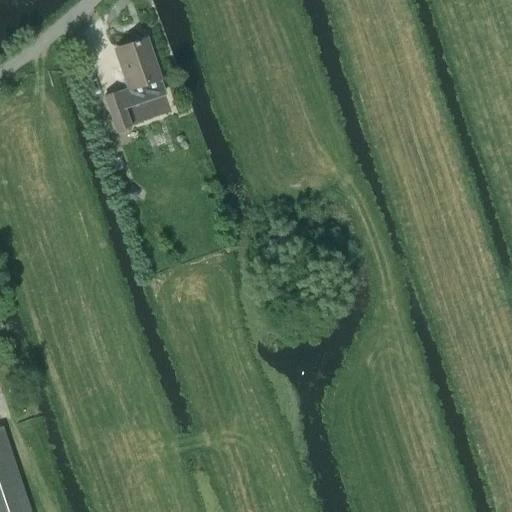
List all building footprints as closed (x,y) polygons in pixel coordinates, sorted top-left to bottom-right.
[(122,47),(115,50),(120,64),(128,89),(119,92),(125,109),(166,94),(160,79),(146,39),(122,47)] [(131,126),(119,92),(104,97),(116,131),(131,126)] [(157,104),(178,155),(199,145),(177,95),(157,104)] [(124,187),(121,195),(127,202),(135,200),(138,192),(132,186),(124,187)] [(0,511),(31,511),(2,426),(0,426),(0,511)]
